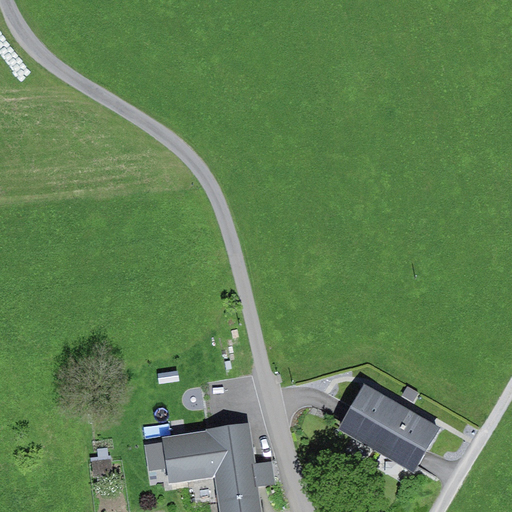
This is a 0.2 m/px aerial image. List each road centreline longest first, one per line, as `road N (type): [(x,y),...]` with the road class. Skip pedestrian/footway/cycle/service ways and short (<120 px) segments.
road 1 (unclassified): [(312,511),(288,456),(219,195),(186,153),(50,65),(22,39),(5,0)]
road 2 (track): [(511,390),(437,511)]
